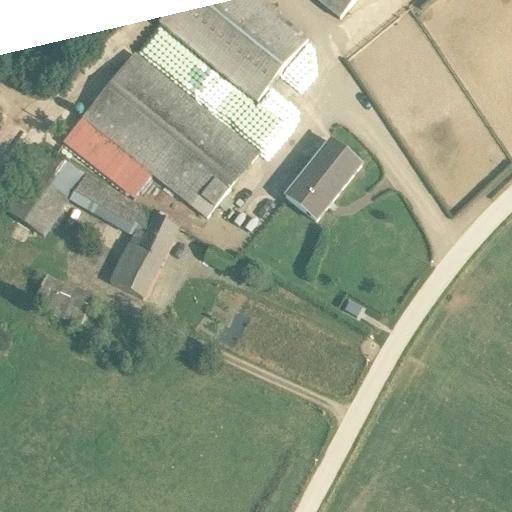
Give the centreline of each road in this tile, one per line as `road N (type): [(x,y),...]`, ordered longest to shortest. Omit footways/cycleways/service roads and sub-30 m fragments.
road 1 (unclassified): [(308,511),(422,307),(511,205)]
road 2 (unknown): [(283,0),(316,32),(342,101),(458,258)]
road 3 (unknown): [(365,405),(288,384),(185,331),(176,307),(198,253)]
road 4 (track): [(0,196),(168,0)]
